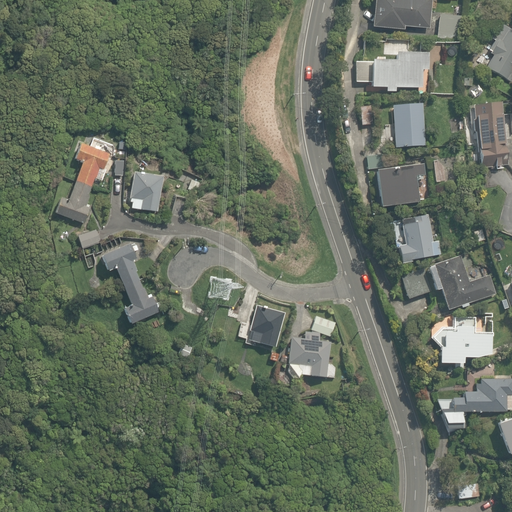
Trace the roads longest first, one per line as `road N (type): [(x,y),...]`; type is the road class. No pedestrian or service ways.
road 1 (secondary): [(323,0),(316,135),(360,285)]
road 2 (secondary): [(360,285),(408,427),(414,511)]
road 3 (residential): [(360,285),(291,294),(208,258),(180,274)]
